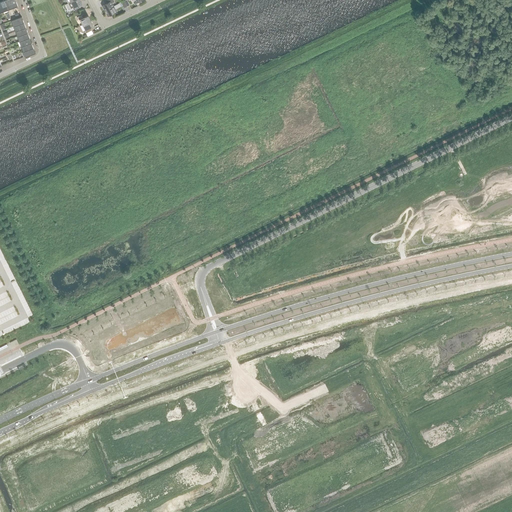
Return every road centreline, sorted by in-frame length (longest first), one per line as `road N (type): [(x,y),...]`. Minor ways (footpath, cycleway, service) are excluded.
road 1 (track): [(0,196),(410,0)]
road 2 (tertiary): [(200,287),(211,265),(511,117)]
road 3 (secondary): [(219,344),(511,267)]
road 4 (secondary): [(511,255),(372,285),(219,331)]
road 5 (secondary): [(5,428),(219,344)]
road 6 (secondary): [(212,334),(0,421)]
